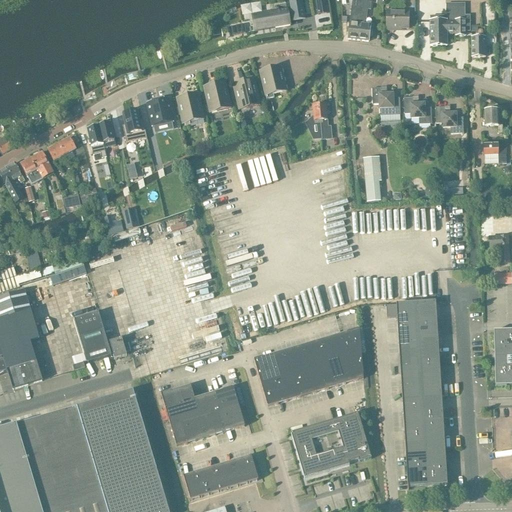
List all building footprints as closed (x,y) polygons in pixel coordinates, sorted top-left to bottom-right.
[(287,10),(252,16),(254,32),(290,26),(288,14),(291,14),(291,17),(292,22),(305,20),(304,15),(301,0),(288,0),(290,11),(287,11),(287,10)] [(315,0),(318,15),(328,13),(325,0),(315,0)] [(362,2),(362,0),(352,0),(352,2),(351,13),(350,23),(348,38),(348,39),(357,41),(359,24),(360,24),(361,15),(360,15),(361,9),(362,2)] [(370,10),(371,3),(362,2),(361,9),(360,15),(361,15),(360,24),(359,24),(357,41),(366,42),(367,40),(367,36),(369,36),(370,35),(371,33),(370,31),(368,30),(369,25),(364,25),(365,18),(366,19),(367,10),(370,10)] [(387,12),(386,31),(396,31),(396,29),(408,29),(409,12),(387,12)] [(455,20),(430,21),(431,29),(431,36),(430,36),(431,47),(447,46),(447,36),(455,36),(455,37),(461,37),(466,37),(465,20),(455,20)] [(482,38),(470,38),(470,56),(482,56),(482,38)] [(286,92),(280,68),(267,71),(268,77),(261,78),(266,100),(274,98),(273,95),(286,92)] [(255,95),(252,81),(240,84),(242,89),(235,91),(239,110),(246,108),(246,109),(260,106),(257,94),(255,95)] [(226,98),(223,84),(211,86),(212,92),(205,94),(210,112),(216,111),(217,112),(230,108),(228,97),(226,98)] [(372,89),(372,105),(378,105),(378,111),(379,111),(379,116),(400,116),(399,99),(393,99),(393,95),(386,95),(386,91),(381,91),(381,89),(372,89)] [(199,109),(195,95),(184,98),(185,104),(178,105),(183,124),(189,122),(190,123),(203,120),(200,109),(199,109)] [(403,99),(404,115),(410,115),(410,120),(418,120),(419,126),(432,125),(431,109),(424,109),(424,105),(417,105),(417,101),(413,101),(413,98),(403,99)] [(151,128),(173,123),(168,99),(146,104),(151,128)] [(268,115),(274,113),(271,102),(265,103),(268,115)] [(328,127),(327,121),(326,105),(313,106),(313,116),(305,124),(313,141),(321,140),(321,141),(332,140),(331,127),(328,127)] [(435,108),(435,125),(441,125),(441,130),(450,129),(451,136),(463,135),(463,118),(456,119),(456,114),(449,115),(449,111),(444,111),(444,108),(435,108)] [(484,111),(485,128),(498,127),(498,132),(502,132),(502,126),(499,126),(499,110),(484,111)] [(139,122),(136,112),(123,115),(125,126),(122,127),(126,144),(147,140),(143,121),(139,122)] [(99,127),(104,150),(115,147),(110,124),(99,126),(99,127)] [(106,159),(104,150),(99,127),(87,130),(93,157),(101,155),(102,160),(106,159)] [(0,152),(2,155),(12,150),(5,138),(0,141),(0,152)] [(58,145),(65,157),(75,152),(77,157),(73,159),(75,164),(81,162),(83,170),(89,169),(85,148),(78,150),(76,151),(69,139),(58,145)] [(497,143),(483,144),(483,156),(484,156),(484,166),(499,165),(507,165),(506,145),(497,145),(497,143)] [(54,163),(65,157),(58,145),(47,151),(54,163)] [(37,171),(38,172),(37,172),(40,177),(42,181),(53,175),(49,166),(42,153),(31,159),(37,171)] [(363,159),(365,183),(381,181),(379,158),(377,158),(363,159)] [(27,177),(30,182),(32,186),(42,181),(40,177),(37,172),(38,172),(37,171),(31,159),(20,165),(26,177),(27,177)] [(7,168),(14,181),(17,179),(21,184),(25,182),(14,164),(7,168)] [(130,180),(137,179),(134,165),(127,167),(130,180)] [(7,168),(0,171),(0,176),(9,193),(15,203),(23,199),(14,181),(7,168)] [(26,189),(25,189),(29,203),(34,201),(30,188),(26,189)] [(82,205),(98,200),(95,190),(79,195),(82,205)] [(483,192),(483,200),(492,199),(491,191),(483,192)] [(62,200),(65,209),(65,210),(81,206),(78,196),(62,200)] [(62,197),(55,198),(58,211),(65,209),(62,200),(62,197)] [(134,209),(122,212),(127,230),(139,227),(134,209)] [(111,220),(105,222),(108,237),(123,233),(120,221),(112,223),(111,220)] [(509,264),(508,237),(489,238),(489,249),(499,249),(500,265),(509,264)] [(25,253),(30,272),(41,269),(36,250),(25,253)] [(86,257),(53,268),(59,284),(91,272),(86,257)] [(0,293),(19,288),(19,285),(41,278),(39,271),(16,278),(13,269),(0,272),(0,293)] [(511,274),(494,275),(494,285),(511,284),(511,274)] [(25,292),(0,299),(0,349),(7,373),(12,390),(42,382),(30,343),(39,340),(25,292)] [(406,304),(408,327),(437,325),(435,302),(406,304)] [(396,305),(397,328),(408,327),(406,304),(396,305)] [(79,337),(87,364),(111,356),(103,330),(98,313),(74,321),(79,337)] [(408,327),(409,347),(438,345),(437,325),(408,327)] [(397,328),(398,348),(409,347),(408,327),(397,328)] [(340,335),(347,359),(361,355),(359,330),(340,335)] [(505,332),(493,332),(494,336),(494,352),(494,360),(500,360),(500,367),(495,367),(495,384),(495,387),(506,387),(506,383),(511,383),(511,334),(505,335),(505,332)] [(331,338),(338,361),(347,359),(340,335),(331,338)] [(321,341),(328,364),(338,361),(331,338),(321,341)] [(109,343),(113,356),(114,360),(127,356),(126,353),(131,351),(128,344),(123,345),(121,339),(109,343)] [(314,350),(318,367),(328,364),(321,341),(312,344),(314,350)] [(306,360),(309,370),(318,367),(314,350),(312,344),(302,347),(306,360)] [(409,347),(410,367),(439,365),(438,345),(409,347)] [(298,370),(299,373),(309,370),(306,360),(302,347),(292,349),(298,370)] [(398,348),(400,368),(410,367),(409,347),(398,348)] [(283,352),(290,376),(299,373),(298,370),(292,349),(283,352)] [(273,355),(280,378),(290,376),(283,352),(273,355)] [(254,361),(260,384),(280,378),(273,355),(254,361)] [(338,361),(345,385),(363,379),(361,355),(347,359),(338,361)] [(328,364),(335,388),(345,385),(338,361),(328,364)] [(72,366),(74,371),(85,368),(83,362),(72,366)] [(318,367),(325,391),(335,388),(328,364),(318,367)] [(410,367),(412,387),(421,387),(441,385),(439,365),(410,367)] [(299,373),(306,396),(325,391),(318,367),(309,370),(299,373)] [(400,368),(401,388),(412,387),(410,367),(400,368)] [(280,378),(287,402),(306,396),(299,373),(290,376),(280,378)] [(267,408),(287,402),(280,378),(260,384),(267,408)] [(421,387),(423,420),(443,419),(441,385),(421,387)] [(161,395),(168,421),(188,415),(197,413),(193,400),(194,399),(190,386),(161,395)] [(401,388),(403,421),(423,420),(421,387),(412,387),(401,388)] [(213,394),(219,414),(239,408),(233,388),(222,391),(222,392),(213,394)] [(0,511),(168,511),(133,392),(0,431),(0,511)] [(203,397),(209,416),(219,414),(213,394),(203,397)] [(193,400),(197,413),(199,419),(209,416),(203,397),(194,400),(194,399),(193,400)] [(219,414),(224,433),(245,427),(239,408),(219,414)] [(188,415),(196,442),(205,439),(199,419),(197,413),(188,415)] [(209,416),(215,436),(224,433),(219,414),(209,416)] [(304,480),(327,473),(349,466),(349,464),(358,461),(359,463),(371,460),(367,447),(365,448),(364,446),(367,445),(358,414),(291,434),(304,480)] [(176,448),(196,442),(188,415),(168,421),(176,448)] [(199,419),(205,439),(215,436),(209,416),(199,419)] [(423,420),(425,454),(445,452),(443,419),(423,420)] [(403,421),(405,455),(425,454),(423,420),(403,421)] [(425,454),(426,470),(446,468),(445,452),(425,454)] [(405,455),(406,471),(426,470),(425,454),(405,455)] [(241,460),(248,484),(258,481),(251,457),(250,457),(241,460)] [(231,463),(238,487),(248,484),(241,460),(231,463)] [(222,466),(229,489),(238,487),(231,463),(222,466)] [(212,469),(219,492),(229,489),(222,466),(212,469)] [(426,470),(427,486),(446,485),(446,488),(447,488),(446,468),(426,470)] [(202,472),(209,495),(219,492),(212,469),(202,472)] [(406,471),(407,489),(407,491),(408,491),(408,487),(427,486),(426,470),(406,471)] [(193,474),(200,498),(209,495),(202,472),(193,474)] [(190,501),(200,498),(193,474),(184,477),(183,477),(190,501)]
